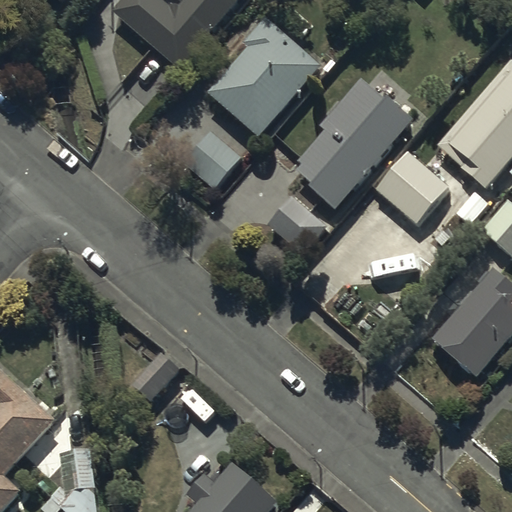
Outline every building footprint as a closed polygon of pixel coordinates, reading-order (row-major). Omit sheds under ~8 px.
[(161,0),(121,0),(112,11),(178,68),(237,0),(181,0),(173,10),(161,0)] [(387,12),(349,58),(372,77),(409,31),(387,12)] [(211,100),(263,146),(326,75),(271,26),(248,52),(251,54),(211,100)] [(511,67),(439,154),(488,196),(511,167),(511,67)] [(312,182),(309,186),(335,209),(412,119),(361,76),(318,126),(323,130),(293,165),(312,182)] [(187,171),(216,194),(219,197),(246,165),(214,138),(187,171)] [(414,162),(381,200),(424,236),(457,198),(414,162)] [(291,195),(266,225),(303,256),(328,226),(291,195)] [(511,209),(507,205),(482,235),(511,262),(511,209)] [(511,289),(492,273),(432,348),(481,387),(511,347),(511,313),(511,312),(511,289)] [(155,408),(181,375),(159,358),(134,391),(155,408)] [(6,485),(57,427),(0,377),(0,511),(14,511),(24,501),(6,485)] [(99,511),(93,457),(62,460),(66,495),(62,491),(42,511),(99,511)] [(279,511),(282,509),(235,471),(219,491),(208,482),(192,501),(202,510),(200,511),(279,511)]
